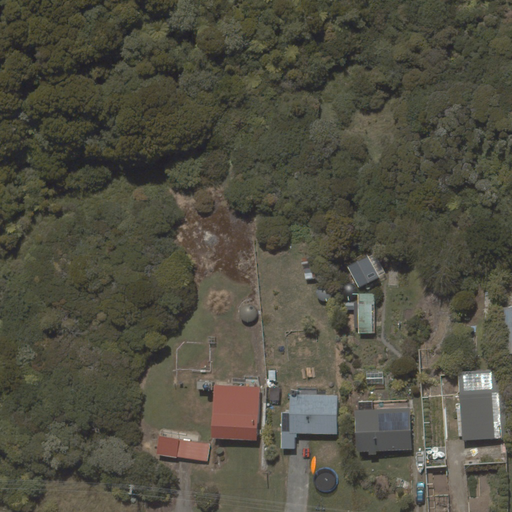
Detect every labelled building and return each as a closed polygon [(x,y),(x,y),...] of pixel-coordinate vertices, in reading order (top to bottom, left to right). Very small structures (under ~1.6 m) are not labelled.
[(375,252),(348,266),(359,288),(386,274),(375,252)] [(302,258),(305,280),(318,278),(315,256),(302,258)] [(358,334),(375,333),(375,294),(358,294),(358,302),(344,302),(344,309),(354,309),(354,328),(358,328),(358,334)] [(511,306),(501,307),(504,354),(511,353),(511,306)] [(458,372),(462,441),(506,438),(502,369),(458,372)] [(366,372),(366,385),(384,384),(383,372),(366,372)] [(214,384),(211,438),(257,441),(260,387),(214,384)] [(269,387),(268,400),(279,400),(280,387),(269,387)] [(297,438),(297,433),(337,434),(338,395),(289,394),(289,412),(281,412),(280,449),(295,449),(295,437),(297,438)] [(359,410),(354,410),(356,452),(369,452),(369,455),(377,454),(376,451),(412,449),(410,407),(373,409),(372,401),(358,402),(359,410)] [(159,436),(156,454),(177,458),(177,457),(180,440),(159,436)] [(210,444),(180,440),(177,457),(208,461),(210,444)]
